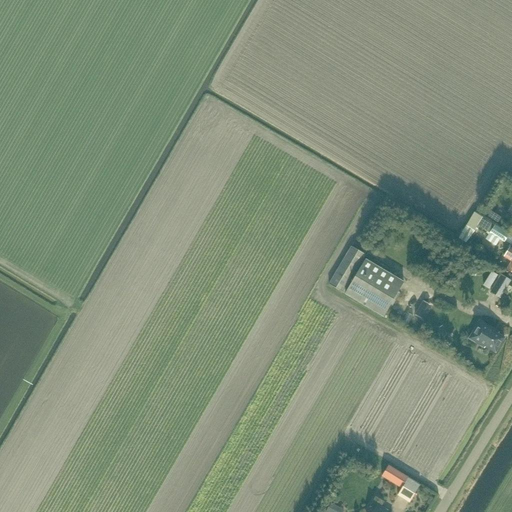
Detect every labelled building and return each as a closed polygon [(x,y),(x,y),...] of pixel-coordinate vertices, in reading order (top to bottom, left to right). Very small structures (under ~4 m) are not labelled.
[(491,211),(488,216),(498,223),(501,218),(491,211)] [(474,212),(466,226),(474,231),(475,231),(478,226),(489,233),(500,240),(505,242),(509,234),(503,231),(495,225),(483,217),(474,212)] [(497,242),(494,246),(502,252),(505,248),(497,242)] [(343,293),(366,255),(351,247),(329,284),(343,293)] [(354,280),(345,295),(384,317),(405,282),(366,259),(358,272),(356,271),(351,279),(354,280)] [(511,289),(511,287),(508,286),(511,281),(502,275),(490,294),(500,300),(504,293),(508,296),(511,289)] [(408,313),(402,323),(407,326),(413,315),(408,313)] [(480,323),(470,341),(485,349),(486,348),(497,354),(505,339),(494,333),(495,331),(480,323)] [(409,478),(389,465),(382,476),(402,489),(398,495),(410,502),(420,486),(409,478)] [(382,507),(384,502),(376,496),(369,508),(374,511),(372,511),(387,511),(388,511),(382,507)] [(331,503),(326,511),(336,511),(339,507),(331,503)]
